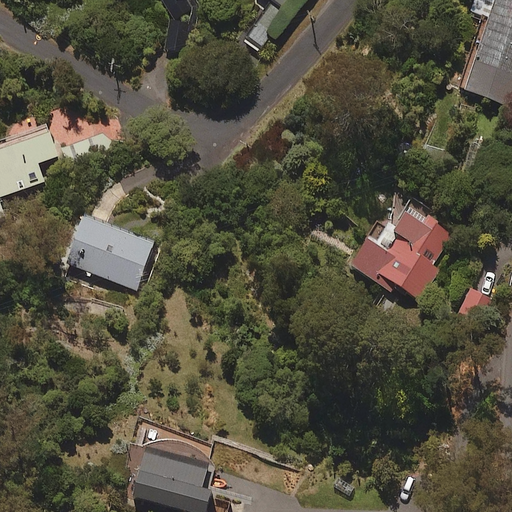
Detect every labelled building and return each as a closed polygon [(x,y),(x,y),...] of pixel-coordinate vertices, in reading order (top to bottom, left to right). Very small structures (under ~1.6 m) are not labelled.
[(270,0),(284,10),(291,0),(270,0)] [(511,0),(478,0),(474,15),(485,19),(461,93),(511,108),(511,0)] [(280,40),(291,26),(272,11),(250,39),(262,49),(273,35),(280,40)] [(189,27),(174,25),(169,56),(185,58),(189,27)] [(121,161),(113,134),(62,150),(70,177),(121,161)] [(61,161),(53,137),(46,139),(0,154),(0,223),(7,221),(1,200),(46,185),(41,168),(61,161)] [(456,234),(414,209),(397,238),(382,229),(355,273),(379,287),(383,280),(421,303),(442,268),(437,266),(456,234)] [(156,246),(86,219),(69,265),(139,292),(156,246)] [(494,300),(471,291),(459,319),(482,329),(494,300)] [(211,467),(150,450),(136,500),(176,511),(211,511),(216,498),(204,494),(211,467)]
